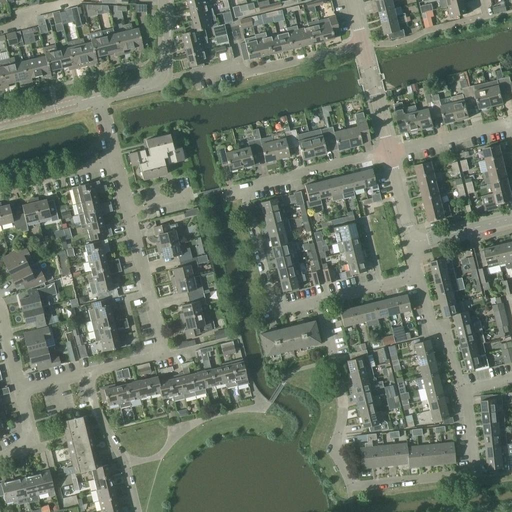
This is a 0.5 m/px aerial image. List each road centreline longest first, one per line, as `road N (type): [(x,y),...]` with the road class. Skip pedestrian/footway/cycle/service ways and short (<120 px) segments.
road 1 (residential): [(462,391),(471,467),(352,485),(336,459),(340,397),(320,301)]
road 2 (residential): [(320,301),(281,312),(271,304),(244,191),(390,153)]
road 3 (residential): [(162,351),(113,159)]
road 4 (residential): [(187,73),(236,65),(249,73),(363,46)]
road 5 (residential): [(134,511),(124,463),(86,373)]
road 6 (tertiary): [(98,97),(159,78),(163,0)]
road 7 (residential): [(462,391),(420,277)]
